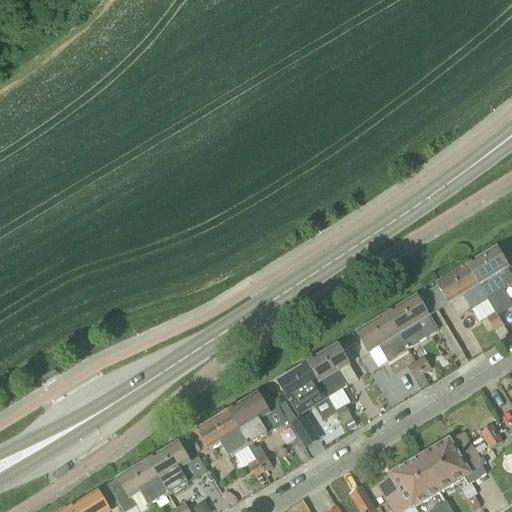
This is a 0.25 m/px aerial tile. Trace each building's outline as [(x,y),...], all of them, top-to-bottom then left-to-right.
[(488,302),(498,317),(504,314),(511,309),(511,306),(504,293),(511,287),(511,278),(507,271),(496,252),(466,271),(486,303),(488,302)] [(468,315),(486,303),(466,271),(438,288),(449,306),(458,320),(468,315)] [(386,319),(407,352),(437,333),(428,319),(417,301),(415,302),(415,301),(386,319)] [(494,332),(502,328),(494,316),(487,320),(494,332)] [(388,364),(407,352),(386,319),(358,336),(370,356),(379,350),(388,364)] [(306,368),(327,402),(328,401),(347,389),(338,374),(348,368),(337,349),(306,368)] [(416,363),(423,375),(431,371),(424,359),(416,363)] [(414,380),(423,375),(416,363),(407,368),(414,380)] [(299,417),(327,402),(306,368),(279,385),(291,405),(292,405),(299,417)] [(255,462),(262,475),(271,469),(259,449),(256,451),(253,447),(268,437),(267,436),(276,430),(269,418),(271,416),(259,397),(226,417),(247,450),(248,450),(255,462)] [(278,409),(272,399),(265,404),(271,414),(278,409)] [(295,420),(285,404),(279,408),(289,424),(295,420)] [(334,413),(342,425),(352,419),(345,408),(334,413)] [(229,461),(247,450),(226,417),(199,434),(210,453),(221,447),(229,461)] [(305,452),(321,442),(306,418),(290,427),(305,452)] [(352,420),(344,425),(349,433),(357,428),(352,420)] [(485,445),(499,437),(498,436),(493,429),(480,436),(485,444),(485,445)] [(430,479),(473,453),(463,436),(462,437),(458,430),(447,437),(450,442),(419,461),(430,479)] [(499,437),(485,445),(490,452),(503,444),(499,437)] [(146,466),(167,499),(188,486),(179,471),(189,465),(178,447),(146,466)] [(430,479),(441,496),(464,482),(468,488),(487,477),(481,468),(486,465),(483,460),(479,462),(473,453),(430,479)] [(388,505),(430,479),(419,461),(391,478),(391,480),(377,488),(388,505)] [(255,479),(262,475),(255,462),(247,467),(255,479)] [(118,484),(108,490),(119,507),(121,511),(133,511),(138,509),(132,500),(140,496),(148,510),(167,499),(146,466),(118,484)] [(415,511),(441,496),(430,479),(388,505),(391,511),(415,511)] [(111,511),(119,507),(108,490),(106,490),(98,495),(70,511),(111,511)] [(358,511),(374,511),(361,490),(350,497),(358,511)] [(230,509),(239,503),(235,497),(226,502),(230,509)] [(474,498),(467,502),(473,511),(474,511),(480,509),(474,498)] [(210,511),(204,503),(193,510),(194,511),(210,511)] [(451,511),(446,503),(431,511),(451,511)]
